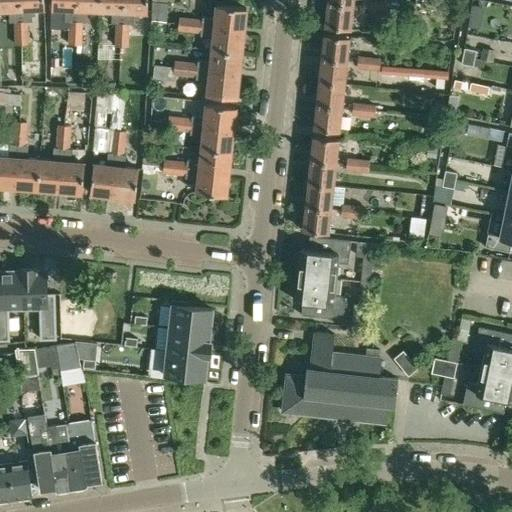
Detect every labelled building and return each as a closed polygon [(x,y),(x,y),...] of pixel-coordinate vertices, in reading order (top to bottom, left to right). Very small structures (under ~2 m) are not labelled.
[(20,0),(0,0),(0,10),(9,10),(10,23),(14,23),(21,22),(20,0)] [(43,0),(20,0),(21,22),(28,22),(33,22),(32,9),(44,9),(43,0)] [(53,0),(53,9),(65,9),(64,22),(69,22),(76,22),(76,0),(53,0)] [(76,0),(76,22),(83,22),(87,23),(87,10),(100,10),(100,0),(76,0)] [(100,0),(100,10),(112,11),(112,23),(116,23),(123,24),(123,0),(100,0)] [(123,0),(123,24),(130,24),(135,24),(135,11),(147,12),(147,0),(123,0)] [(166,21),(167,0),(152,0),(151,20),(166,21)] [(365,1),(363,12),(374,13),(376,2),(365,1)] [(351,29),(353,5),(327,2),(324,26),(351,29)] [(376,2),(374,13),(386,14),(387,3),(376,2)] [(203,19),(203,26),(244,31),(247,8),(218,5),(216,18),(204,16),(203,19)] [(179,17),(178,30),(190,31),(191,18),(179,17)] [(191,18),(190,31),(202,33),(203,26),(203,19),(191,18)] [(21,22),(14,23),(15,34),(29,33),(28,22),(21,22)] [(69,29),(68,33),(82,33),(83,22),(76,22),(69,22),(69,29)] [(116,23),(116,34),(130,35),(130,24),(123,24),(116,23)] [(202,33),(202,35),(214,37),(213,49),(242,52),(244,31),(203,26),(202,33)] [(29,33),(15,34),(15,45),(29,44),(29,33)] [(68,33),(68,44),(82,44),(82,33),(68,33)] [(116,34),(116,45),(130,46),(130,35),(116,34)] [(321,58),(347,61),(350,37),(323,34),(321,58)] [(475,58),(476,50),(464,48),(463,56),(475,58)] [(480,58),(493,61),(495,51),(482,48),(480,58)] [(199,63),(198,70),(240,74),(242,52),(213,49),(212,62),(199,60),(199,63)] [(357,67),(368,68),(370,58),(358,56),(357,67)] [(463,56),(461,63),(473,66),(475,58),(463,56)] [(321,58),(318,81),(345,84),(347,61),(321,58)] [(381,59),(370,58),(368,68),(380,70),(381,59)] [(173,67),(173,74),(185,75),(186,62),(174,60),(173,67)] [(186,62),(185,75),(197,76),(198,70),(199,63),(186,62)] [(382,64),(381,73),(382,73),(390,74),(416,76),(431,78),(436,78),(435,87),(444,88),(445,78),(448,79),(448,70),(382,64)] [(154,65),(153,79),(172,81),(173,74),(173,67),(154,65)] [(197,76),(197,79),(210,80),(208,94),(237,97),(240,74),(198,70),(197,76)] [(318,81),(316,104),(342,106),(345,84),(318,81)] [(471,83),(469,91),(489,96),(491,87),(471,83)] [(363,114),(364,103),(353,102),(352,113),(363,114)] [(193,118),(192,125),(234,129),(236,106),(207,103),(206,117),(193,115),(193,118)] [(364,103),(363,114),(374,115),(376,105),(364,103)] [(339,131),(342,106),(316,104),(313,128),(339,131)] [(168,115),(167,129),(179,130),(180,117),(168,115)] [(444,118),(432,116),(428,142),(441,144),(444,118)] [(180,117),(179,130),(191,131),(192,125),(193,118),(180,117)] [(14,121),(13,132),(26,133),(27,122),(14,121)] [(58,125),(57,136),(70,137),(71,126),(58,125)] [(191,131),(191,134),(204,135),(202,148),(231,151),(234,129),(192,125),(191,131)] [(113,130),(112,141),(125,143),(126,132),(119,131),(113,130)] [(502,162),(502,166),(511,168),(511,131),(509,131),(506,146),(502,162)] [(13,132),(12,143),(19,144),(25,144),(26,133),(13,132)] [(57,136),(56,147),(63,147),(70,148),(70,137),(57,136)] [(310,159),(336,162),(338,139),(312,136),(310,159)] [(112,141),(110,152),(117,153),(124,153),(125,143),(112,141)] [(0,154),(0,185),(15,187),(19,144),(12,143),(9,143),(8,156),(0,154)] [(19,144),(15,187),(37,189),(40,158),(27,157),(28,144),(25,144),(19,144)] [(40,158),(37,189),(60,190),(63,147),(56,147),(54,146),(53,159),(40,158)] [(63,147),(60,190),(83,192),(85,162),(71,161),(72,148),(70,148),(63,147)] [(188,162),(187,169),(229,173),(231,151),(202,148),(201,161),(188,159),(188,162)] [(93,163),(90,193),(112,196),(117,153),(110,152),(108,152),(106,164),(93,163)] [(117,153),(112,196),(135,198),(138,168),(125,166),(126,154),(124,153),(117,153)] [(346,169),(357,170),(358,159),(347,158),(346,169)] [(163,166),(162,173),(174,174),(176,161),(164,159),(163,166)] [(310,159),(308,183),(334,185),(336,162),(310,159)] [(358,159),(357,170),(368,171),(370,160),(358,159)] [(176,161),(174,174),(186,175),(187,169),(188,162),(176,161)] [(186,175),(186,178),(199,179),(197,192),(226,196),(229,173),(187,169),(186,175)] [(455,180),(457,172),(445,170),(443,178),(455,180)] [(443,178),(442,186),(454,188),(455,180),(443,178)] [(334,185),(308,183),(305,206),(331,209),(334,185)] [(434,203),(432,213),(446,215),(447,205),(434,203)] [(341,215),(353,216),(354,206),(343,205),(341,215)] [(329,233),(331,209),(305,206),(303,230),(329,233)] [(365,207),(354,206),(353,216),(364,218),(365,207)] [(511,214),(505,213),(500,236),(488,234),(485,247),(509,252),(511,240),(511,214)] [(351,240),(310,235),(308,249),(301,248),(295,300),(303,301),(301,314),(342,319),(345,293),(335,292),(339,261),(349,262),(351,240)] [(21,268),(20,268),(20,270),(4,271),(4,270),(3,270),(3,271),(0,271),(0,339),(9,340),(8,309),(22,308),(21,268)] [(22,308),(40,308),(41,339),(56,338),(54,293),(46,294),(46,281),(47,281),(47,280),(46,280),(46,276),(47,276),(47,275),(46,275),(46,270),(35,270),(35,268),(21,268),(22,308)] [(170,327),(209,331),(211,318),(212,318),(212,317),(211,317),(211,313),(212,313),(211,312),(212,308),(187,305),(187,302),(173,300),(170,327)] [(358,326),(360,311),(361,303),(350,302),(348,325),(358,326)] [(147,316),(135,315),(134,323),(146,324),(147,316)] [(468,342),(470,334),(473,319),(463,317),(458,340),(468,342)] [(157,326),(155,348),(167,350),(209,354),(209,351),(209,350),(210,351),(210,350),(209,350),(210,346),(211,346),(211,345),(210,345),(210,344),(210,340),(208,340),(209,331),(170,327),(157,326)] [(511,333),(479,326),(474,348),(484,351),(478,382),(467,380),(462,404),(503,413),(506,400),(511,400),(511,333)] [(331,333),(315,331),(311,368),(306,368),(305,376),(287,374),(283,411),(337,417),(340,420),(352,421),(355,419),(386,423),(388,404),(394,405),(397,378),(377,376),(379,358),(329,353),(331,333)] [(137,338),(125,337),(124,345),(137,346),(137,338)] [(76,344),(58,347),(61,369),(81,366),(79,358),(76,344)] [(50,348),(35,350),(37,367),(51,364),(53,378),(63,377),(61,369),(58,347),(50,348)] [(38,375),(37,367),(37,365),(35,350),(35,348),(14,350),(19,377),(38,375)] [(209,354),(167,350),(164,373),(204,378),(205,373),(206,373),(206,372),(205,372),(205,368),(206,368),(206,367),(205,367),(207,355),(209,355),(209,354)] [(403,350),(394,358),(408,376),(418,368),(403,350)] [(444,376),(454,378),(457,362),(447,360),(434,358),(431,373),(444,376)] [(83,367),(95,368),(96,360),(84,359),(83,367)] [(56,487),(46,427),(44,413),(28,416),(40,489),(56,487)] [(66,430),(69,448),(72,470),(84,467),(86,482),(101,479),(95,441),(93,441),(90,420),(65,424),(66,430)] [(46,427),(56,487),(57,490),(87,485),(86,482),(84,467),(72,470),(69,448),(66,430),(65,424),(56,426),(46,427)] [(0,501),(33,497),(32,490),(28,462),(0,465),(0,501)]
